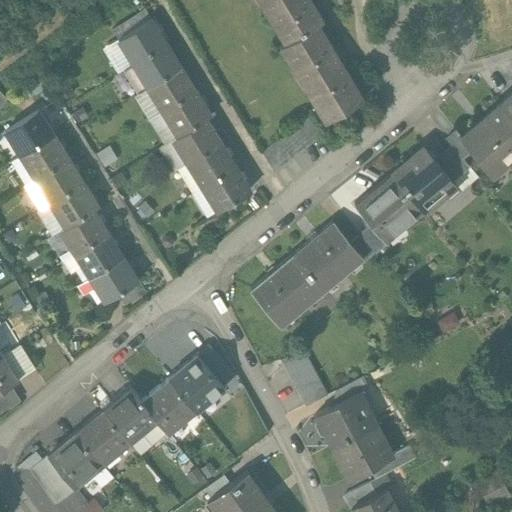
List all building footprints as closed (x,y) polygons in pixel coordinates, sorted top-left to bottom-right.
[(335,55),(316,23),(321,19),(308,0),(259,0),(276,26),(280,24),(289,39),(280,45),(280,46),(285,43),(296,61),(291,64),(311,96),(315,93),(328,115),(324,117),(325,119),(361,96),(341,64),(342,63),(336,54),(335,55)] [(150,19),(117,40),(132,64),(165,43),(150,19)] [(132,64),(123,70),(138,93),(148,87),(180,67),(165,43),(132,64)] [(180,67),(148,87),(163,111),(195,91),(180,67)] [(65,81),(55,86),(63,99),(72,93),(65,81)] [(511,88),(498,100),(511,116),(511,88)] [(195,91),(163,111),(178,135),(204,118),(210,114),(195,91)] [(459,132),(458,133),(470,148),(489,172),(511,153),(511,116),(498,100),(459,132)] [(81,107),(72,113),(79,125),(89,120),(81,107)] [(38,111),(5,132),(20,156),(53,135),(38,111)] [(308,112),(261,151),(272,169),(320,133),(308,112)] [(219,141),(204,118),(178,135),(172,138),(187,162),(219,141)] [(470,148),(458,133),(459,132),(455,126),(444,135),(451,142),(461,155),(470,148)] [(53,135),(20,156),(35,179),(68,159),(53,135)] [(234,165),(219,141),(187,162),(201,186),(234,165)] [(451,142),(434,156),(452,178),(468,164),(461,155),(451,142)] [(424,143),(391,171),(421,207),(454,180),(434,156),(424,143)] [(96,154),(104,167),(117,159),(108,146),(96,154)] [(68,159),(35,179),(50,203),(83,182),(68,159)] [(234,165),(201,186),(216,209),(249,189),(234,165)] [(391,171),(354,201),(371,223),(380,233),(399,218),(403,222),(421,207),(391,171)] [(118,173),(109,179),(117,190),(125,185),(118,173)] [(83,182),(50,203),(65,227),(93,209),(98,206),(83,182)] [(145,201),(137,208),(148,219),(155,211),(145,201)] [(65,227),(60,230),(75,253),(108,233),(93,209),(65,227)] [(332,220),(292,253),(323,290),(362,258),(363,257),(349,240),(332,220)] [(380,233),(371,223),(359,233),(373,250),(386,241),(380,233)] [(2,235),(8,245),(16,239),(11,230),(2,235)] [(108,233),(75,253),(90,277),(123,256),(108,233)] [(359,233),(349,240),(363,257),(362,258),(363,260),(374,251),(373,250),(359,233)] [(33,248),(23,255),(28,262),(38,256),(33,248)] [(292,253),(249,288),(279,325),(323,290),(292,253)] [(123,256),(90,277),(105,301),(118,293),(138,280),(123,256)] [(138,280),(118,293),(126,305),(146,293),(138,280)] [(17,295),(8,301),(16,313),(25,308),(17,295)] [(2,355),(0,356),(0,390),(10,384),(35,369),(20,344),(2,355)] [(208,346),(169,379),(192,407),(207,394),(211,398),(223,388),(219,383),(231,373),(208,346)] [(302,350),(280,362),(305,408),(327,396),(302,350)] [(361,378),(336,391),(342,402),(358,394),(359,395),(367,390),(361,378)] [(169,379),(141,401),(156,419),(165,430),(180,417),(183,421),(196,411),(192,407),(169,379)] [(10,384),(0,390),(0,414),(20,401),(10,384)] [(141,401),(130,387),(102,410),(125,438),(140,426),(143,429),(156,419),(141,401)] [(342,402),(315,416),(331,448),(375,425),(359,395),(358,394),(342,402)] [(102,410),(75,432),(98,460),(113,448),(116,452),(128,442),(125,438),(102,410)] [(375,425),(331,448),(349,481),(369,470),(392,458),(391,456),(386,459),(371,430),(376,427),(375,425)] [(74,432),(46,455),(74,488),(75,487),(81,482),(84,486),(93,479),(90,474),(102,465),(98,460),(75,432),(74,432)] [(392,458),(369,470),(374,480),(403,465),(397,453),(391,456),(392,458)] [(74,488),(46,455),(29,469),(53,504),(58,511),(71,511),(83,504),(83,505),(87,501),(75,487),(74,488)] [(211,498),(206,502),(207,503),(208,502),(215,511),(274,511),(247,474),(248,473),(247,472),(230,485),(211,498)] [(223,476),(204,489),(211,498),(230,485),(223,476)] [(366,484),(343,496),(350,509),(373,497),(366,484)] [(373,497),(350,509),(351,511),(388,511),(387,509),(392,506),(384,491),(373,497)]
